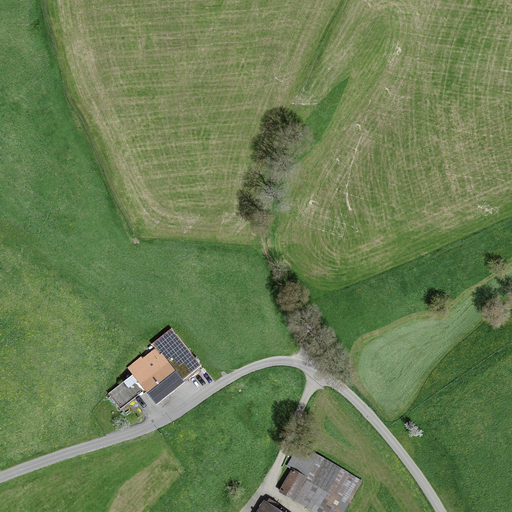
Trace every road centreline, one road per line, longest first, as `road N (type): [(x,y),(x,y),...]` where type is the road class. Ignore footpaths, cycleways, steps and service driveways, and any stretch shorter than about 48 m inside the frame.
road 1 (unclassified): [(0,476),(140,430),(256,365),(292,361),(358,402),(440,511)]
road 2 (track): [(302,363),(261,217),(342,0)]
